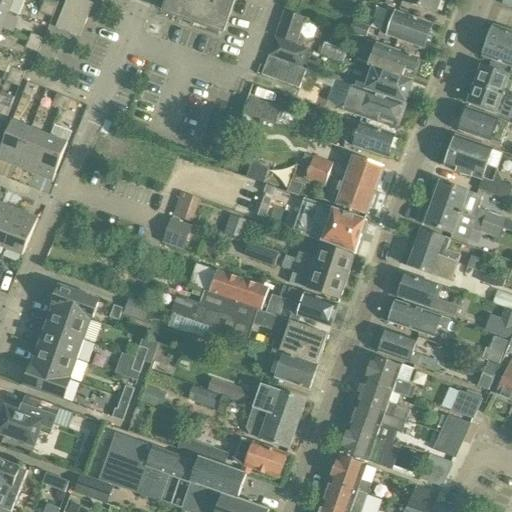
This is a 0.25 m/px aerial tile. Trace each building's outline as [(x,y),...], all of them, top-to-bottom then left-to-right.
[(0,0),(0,8),(9,12),(13,0),(0,0)] [(50,0),(44,0),(42,6),(55,11),(58,3),(50,0)] [(83,0),(66,0),(55,28),(80,38),(93,4),(83,0)] [(148,0),(142,18),(152,21),(160,0),(148,0)] [(171,0),(167,13),(184,18),(183,20),(193,24),(194,22),(224,32),(234,0),(171,0)] [(397,0),(436,14),(441,0),(397,0)] [(511,0),(502,0),(501,4),(502,5),(511,9),(511,8),(511,0)] [(380,21),(384,9),(365,4),(362,16),(380,21)] [(55,11),(42,6),(39,13),(52,18),(55,11)] [(9,12),(0,8),(0,29),(2,30),(9,12)] [(379,33),(424,49),(432,25),(388,10),(379,33)] [(276,37),(297,45),(306,19),(285,12),(276,37)] [(369,28),(353,22),(349,34),(365,39),(369,28)] [(511,33),(494,27),(483,57),(511,67),(511,71),(511,73),(511,72),(511,33)] [(306,46),(319,44),(317,30),(304,32),(306,46)] [(31,34),(28,41),(41,46),(44,39),(31,34)] [(302,68),(308,51),(275,39),(269,56),(302,68)] [(41,46),(28,41),(25,49),(38,54),(41,46)] [(324,43),(320,55),(343,63),(347,51),(324,43)] [(367,63),(371,64),(370,68),(402,79),(405,71),(413,74),(414,70),(417,70),(419,65),(417,62),(418,59),(378,44),(373,59),(369,57),(367,63)] [(299,90),(307,70),(269,56),(262,76),(299,90)] [(510,77),(482,66),(478,76),(475,77),(474,81),(475,83),(475,85),(511,98),(511,76),(510,77)] [(12,67),(9,75),(22,80),(25,73),(12,67)] [(342,83),(348,85),(362,90),(405,105),(411,86),(370,73),(365,86),(344,79),(342,83)] [(22,80),(9,75),(6,82),(19,88),(22,80)] [(27,82),(23,94),(31,97),(35,85),(27,82)] [(344,97),(349,98),(343,113),(397,130),(405,105),(362,90),(348,85),(344,97)] [(511,98),(475,85),(474,87),(471,87),(470,92),(471,94),(468,104),(496,114),(511,119),(511,116),(511,98)] [(52,107),(59,110),(64,97),(57,94),(52,107)] [(64,97),(59,110),(67,113),(72,100),(64,97)] [(276,125),(280,109),(251,99),(245,114),(276,125)] [(0,104),(0,112),(8,116),(10,108),(0,104)] [(462,121),(458,132),(500,147),(509,123),(467,108),(466,110),(464,109),(460,120),(462,121)] [(347,145),(387,159),(395,136),(360,123),(356,135),(351,133),(347,145)] [(11,124),(0,151),(0,160),(16,167),(30,132),(11,124)] [(48,139),(30,132),(16,167),(34,174),(48,139)] [(471,175),(482,179),(478,190),(508,201),(511,190),(511,186),(502,184),(496,171),(502,154),(456,138),(455,140),(451,142),(449,148),(451,151),(445,167),(456,171),(456,172),(470,177),(471,175)] [(48,139),(34,174),(52,182),(67,146),(48,139)] [(299,165),(310,169),(329,176),(333,164),(303,154),(299,165)] [(348,169),(344,180),(376,192),(384,169),(348,156),(344,167),(348,169)] [(252,163),(246,178),(264,185),(269,169),(252,163)] [(325,188),(329,176),(310,169),(306,181),(325,188)] [(331,203),(368,216),(376,192),(344,180),(340,192),(336,191),(331,203)] [(291,181),(287,193),(299,197),(303,185),(291,181)] [(435,197),(432,204),(474,219),(477,209),(464,205),(469,193),(440,182),(439,186),(435,187),(433,193),(435,197)] [(266,186),(264,193),(273,196),(276,189),(266,186)] [(202,200),(182,194),(174,217),(193,224),(202,200)] [(265,198),(262,207),(269,210),(272,200),(265,198)] [(305,199),(292,234),(355,255),(366,221),(305,199)] [(0,205),(0,244),(4,246),(18,211),(1,204),(0,205)] [(474,219),(432,204),(430,211),(426,212),(424,219),(426,222),(424,225),(453,236),(457,224),(470,229),(474,219)] [(262,207),(258,217),(266,219),(269,210),(262,207)] [(38,219),(18,211),(4,246),(24,254),(38,219)] [(487,212),(483,222),(504,229),(507,219),(487,212)] [(224,234),(242,240),(248,222),(231,215),(224,234)] [(184,250),(192,227),(171,220),(163,243),(184,250)] [(500,240),(504,229),(483,222),(479,232),(500,240)] [(418,240),(415,249),(457,264),(459,256),(446,251),(450,241),(421,230),(421,232),(418,233),(417,238),(418,240)] [(279,254),(249,243),(244,256),(274,267),(279,254)] [(296,261),(347,279),(354,258),(320,246),(316,257),(299,251),(296,261)] [(409,265),(408,267),(450,282),(457,264),(415,249),(412,257),(409,258),(408,263),(409,265)] [(472,256),(468,267),(484,273),(506,281),(510,270),(472,256)] [(290,284),(340,301),(347,279),(296,261),(286,258),(282,270),(293,274),(290,284)] [(204,292),(209,293),(261,312),(270,288),(218,271),(217,271),(198,265),(190,286),(204,292)] [(503,288),(506,281),(484,273),(481,283),(493,288),(503,288)] [(455,318),(458,309),(431,300),(436,286),(406,275),(405,278),(403,277),(399,288),(401,289),(398,298),(455,318)] [(52,307),(53,308),(53,307),(91,320),(91,321),(99,300),(59,286),(52,307)] [(300,318),(331,328),(339,305),(284,286),(280,298),(293,303),(289,314),(291,314),(300,318)] [(493,304),(511,311),(511,295),(498,290),(493,304)] [(284,337),(279,352),(318,366),(328,336),(298,325),(289,322),(261,312),(209,293),(204,292),(194,322),(208,327),(240,339),(248,342),(253,326),(284,337)] [(150,306),(130,299),(125,312),(145,319),(150,306)] [(468,326),(396,302),(395,304),(393,305),(390,311),(392,314),(388,323),(418,333),(422,323),(464,337),(468,326)] [(118,321),(122,309),(114,306),(109,318),(118,321)] [(46,327),(84,340),(91,321),(91,320),(53,307),(53,308),(46,327)] [(291,314),(289,322),(298,325),(300,318),(291,314)] [(511,324),(491,317),(486,331),(509,339),(511,331),(511,324)] [(46,327),(39,347),(77,360),(84,340),(46,327)] [(224,349),(229,335),(208,327),(203,341),(224,349)] [(382,343),(378,353),(435,373),(439,362),(413,353),(417,341),(386,331),(385,332),(383,332),(381,337),(379,342),(382,343)] [(148,350),(144,362),(153,365),(161,344),(143,338),(139,347),(148,350)] [(39,347),(32,366),(32,367),(70,380),(70,379),(77,360),(39,347)] [(139,347),(135,359),(144,362),(148,350),(139,347)] [(280,365),(275,380),(309,392),(318,366),(279,352),(273,350),(270,361),(280,365)] [(416,387),(408,384),(413,370),(401,366),(401,368),(373,358),(365,382),(393,392),(393,393),(412,399),(416,387)] [(511,401),(511,358),(496,394),(511,401)] [(140,374),(144,362),(135,359),(131,371),(140,374)] [(499,367),(488,362),(478,386),(489,391),(499,367)] [(24,387),(63,401),(71,380),(70,379),(70,380),(32,367),(32,366),(31,366),(24,387)] [(208,390),(230,398),(246,404),(251,392),(212,379),(208,390)] [(406,422),(410,411),(389,404),(393,393),(393,392),(365,382),(357,405),(406,422)] [(125,386),(121,398),(130,401),(134,389),(125,386)] [(163,392),(146,386),(141,402),(158,408),(163,392)] [(208,390),(207,392),(199,389),(195,402),(226,412),(230,398),(208,390)] [(256,400),(252,409),(267,415),(297,425),(306,401),(275,390),(270,405),(256,400)] [(459,391),(450,412),(473,420),(482,400),(459,391)] [(26,396),(20,413),(5,408),(2,419),(0,419),(0,434),(34,446),(39,432),(50,436),(60,408),(26,396)] [(126,413),(130,401),(121,398),(117,410),(116,409),(113,418),(123,421),(126,413)] [(406,422),(357,405),(348,428),(377,438),(377,437),(394,443),(397,432),(402,434),(406,422)] [(250,436),(289,450),(297,425),(267,415),(252,409),(246,428),(250,436)] [(449,416),(441,433),(463,441),(471,424),(449,416)] [(377,438),(348,428),(340,452),(377,465),(381,453),(395,458),(400,445),(394,443),(377,437),(377,438)] [(99,481),(113,486),(186,511),(268,511),(269,510),(238,499),(247,475),(225,467),(195,456),(194,459),(116,432),(99,481)] [(455,458),(463,441),(441,433),(433,451),(455,458)] [(230,454),(182,437),(178,449),(226,466),(230,454)] [(279,480),(288,455),(254,443),(242,438),(233,463),(240,465),(279,480)] [(431,455),(420,479),(443,488),(452,464),(431,455)] [(338,457),(330,481),(368,494),(371,484),(370,484),(375,469),(366,466),(366,467),(338,457)] [(77,459),(73,468),(83,472),(86,463),(77,459)] [(0,484),(20,493),(28,472),(0,460),(0,484)] [(65,493),(69,482),(46,473),(42,484),(65,493)] [(113,486),(99,481),(79,473),(72,492),(106,505),(113,486)] [(330,481),(322,504),(344,511),(361,511),(368,494),(330,481)] [(0,508),(9,511),(11,511),(20,493),(0,484),(0,508)] [(417,485),(406,508),(417,511),(431,511),(439,495),(417,485)] [(78,511),(81,507),(71,503),(67,511),(78,511)]
